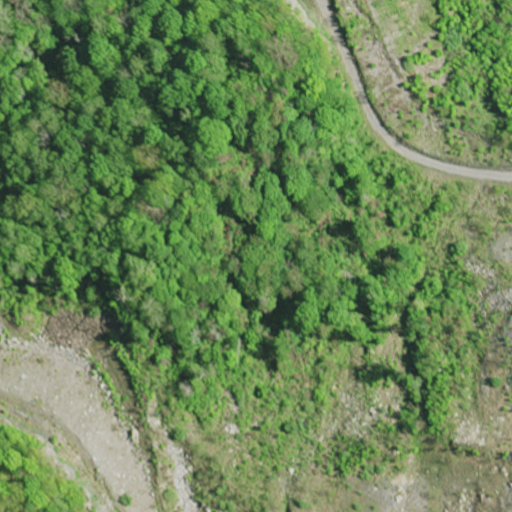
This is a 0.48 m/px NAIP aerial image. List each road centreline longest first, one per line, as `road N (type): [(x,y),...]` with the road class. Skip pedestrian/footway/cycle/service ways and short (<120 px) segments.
road 1 (track): [(328,0),(462,128),(511,151)]
road 2 (track): [(142,511),(43,413),(0,387)]
